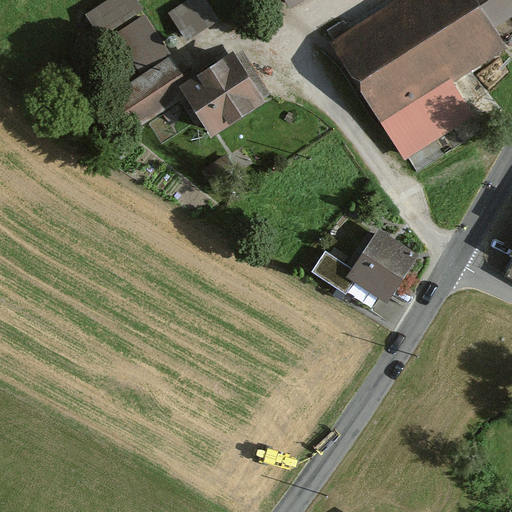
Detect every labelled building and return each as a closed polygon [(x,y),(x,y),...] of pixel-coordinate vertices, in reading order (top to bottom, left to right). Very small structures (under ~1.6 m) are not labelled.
[(124,0),(113,0),(79,19),(89,37),(132,14),(124,0)] [(209,0),(187,0),(170,10),(187,40),(221,21),(209,0)] [(469,0),(409,0),(329,50),(397,160),(461,121),(438,85),(499,47),(469,0)] [(126,132),(174,102),(197,139),(247,108),(218,62),(178,88),(139,26),(115,40),(139,77),(105,98),(126,132)] [(347,272),(319,255),(307,274),(338,293),(344,285),(380,307),(405,266),(366,242),(347,272)]
